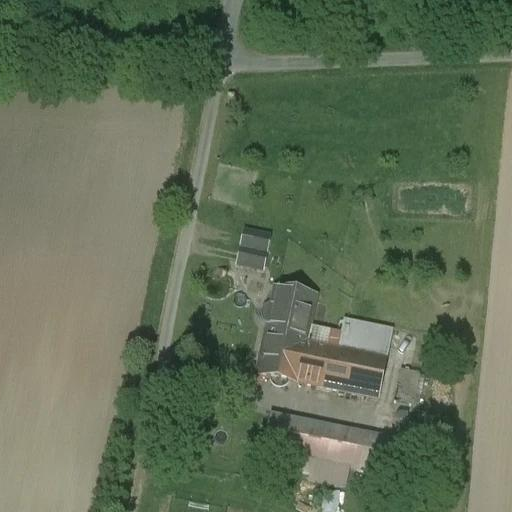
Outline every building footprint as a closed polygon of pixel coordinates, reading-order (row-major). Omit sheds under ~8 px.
[(270,239),(244,234),(237,268),(262,274),(270,239)] [(275,292),(256,376),(297,386),(306,345),(316,301),(275,292)] [(306,345),(297,386),(377,403),(392,333),(348,323),(345,322),(342,336),(330,333),(327,350),(306,345)] [(405,370),(398,400),(420,406),(427,375),(405,370)] [(404,446),(272,419),(265,452),(279,455),(349,469),(397,479),(398,475),(404,446)] [(419,449),(404,446),(398,475),(414,478),(419,449)] [(349,469),(279,455),(276,469),(311,476),(310,483),(345,490),(349,469)]
